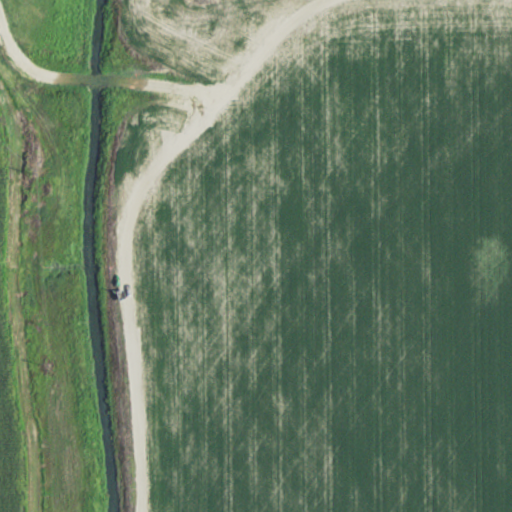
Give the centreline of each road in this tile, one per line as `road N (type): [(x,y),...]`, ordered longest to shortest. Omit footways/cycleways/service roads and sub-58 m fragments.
road 1 (track): [(204,90),(144,154),(125,206),(120,270),(137,511)]
road 2 (track): [(2,0),(12,67),(169,78),(204,90)]
road 3 (track): [(204,90),(293,0)]
